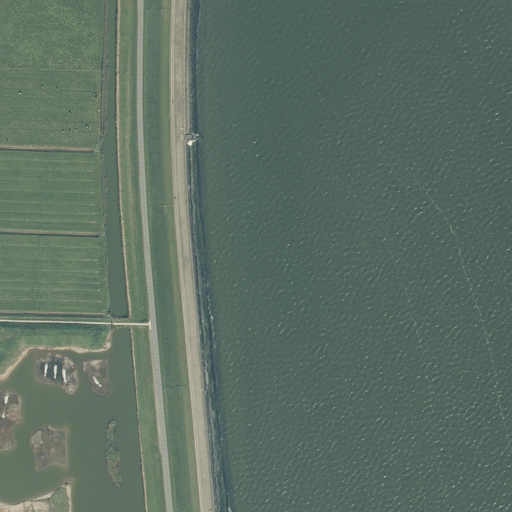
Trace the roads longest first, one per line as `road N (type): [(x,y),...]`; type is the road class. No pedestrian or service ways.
road 1 (tertiary): [(170,511),(144,207),(139,0)]
road 2 (track): [(153,320),(0,319)]
